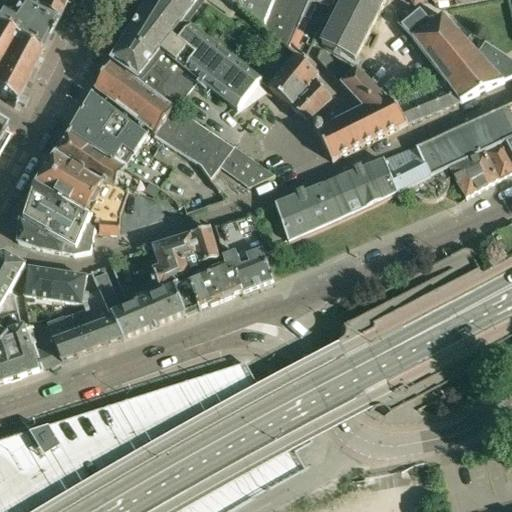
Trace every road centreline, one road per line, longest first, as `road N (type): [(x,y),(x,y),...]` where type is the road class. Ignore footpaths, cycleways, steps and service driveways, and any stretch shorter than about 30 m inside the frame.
road 1 (primary): [(115,511),(511,292)]
road 2 (residential): [(0,245),(25,260),(83,268),(313,181)]
road 3 (tertiary): [(511,205),(283,307)]
road 4 (tertiary): [(0,412),(226,329)]
road 5 (residential): [(313,181),(511,94)]
road 6 (tertiary): [(226,329),(262,334),(296,351),(357,428)]
road 7 (tertiary): [(511,399),(481,424),(423,441),(389,444),(357,428)]
road 8 (residential): [(34,132),(101,0)]
road 9 (tertiary): [(357,428),(311,337),(283,307)]
